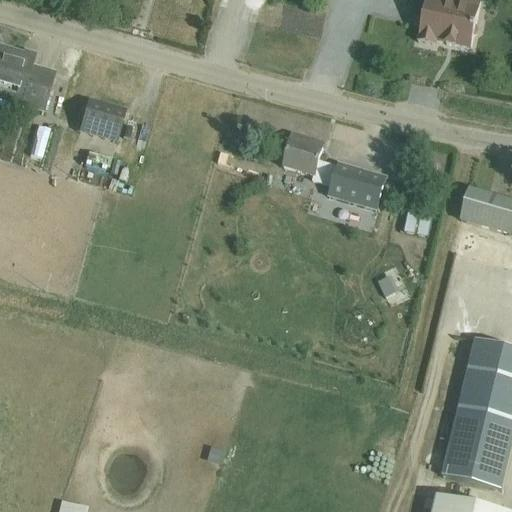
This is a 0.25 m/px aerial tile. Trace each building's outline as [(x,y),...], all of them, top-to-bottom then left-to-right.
[(252,0),(248,21),(315,37),(320,14),(258,0),(252,0)] [(477,31),(476,29),(481,5),(459,0),(427,0),(418,45),(435,48),(436,43),(446,46),(446,47),(455,49),(456,48),(471,51),(474,38),(476,37),(477,31)] [(6,104),(43,115),(54,77),(31,70),(34,60),(0,49),(0,98),(7,101),(6,104)] [(79,135),(116,146),(125,114),(88,104),(79,135)] [(395,140),(392,150),(409,155),(412,145),(395,140)] [(288,154),(284,171),(314,179),(313,184),(329,189),(335,169),(325,166),(327,160),(321,159),(324,151),(310,147),(304,145),(292,141),(288,154)] [(113,172),(116,154),(91,151),(89,169),(113,172)] [(377,214),(387,181),(338,167),(329,200),(377,214)] [(461,224),(511,238),(511,204),(470,193),(461,224)] [(434,236),(437,211),(412,208),(409,234),(434,236)] [(342,243),(330,254),(341,266),(353,254),(342,243)] [(276,302),(290,296),(277,267),(263,273),(276,302)] [(398,277),(383,278),(385,298),(400,297),(398,277)] [(366,347),(386,327),(366,306),(345,326),(366,347)] [(442,483),(499,496),(511,441),(511,356),(474,348),(442,483)] [(213,452),(209,467),(222,471),(227,456),(213,452)] [(91,511),(93,506),(65,500),(62,511),(91,511)]
